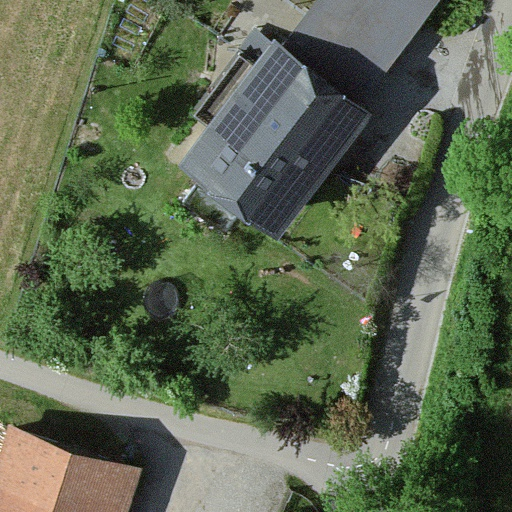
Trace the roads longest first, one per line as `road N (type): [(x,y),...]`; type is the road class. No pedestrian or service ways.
road 1 (residential): [(373,478),(511,67)]
road 2 (residential): [(373,478),(0,364)]
